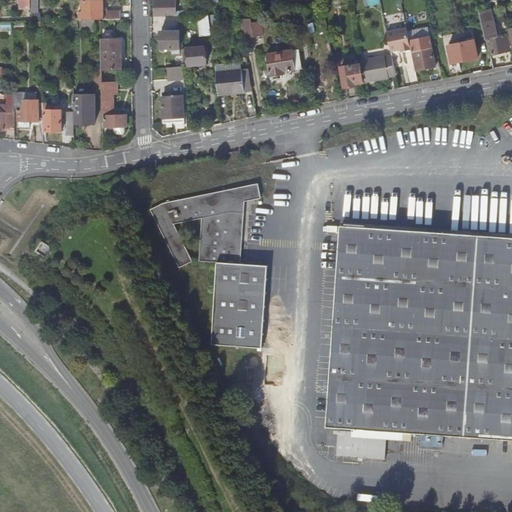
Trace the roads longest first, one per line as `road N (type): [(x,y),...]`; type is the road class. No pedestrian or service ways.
road 1 (unknown): [(297,185),(289,395),(306,452),(330,467),(371,473),(511,476)]
road 2 (residential): [(511,77),(143,155)]
road 3 (secondary): [(150,511),(83,401),(0,305)]
road 4 (unknown): [(511,192),(297,185)]
road 5 (residential): [(143,155),(141,0)]
road 6 (residential): [(143,155),(0,169)]
